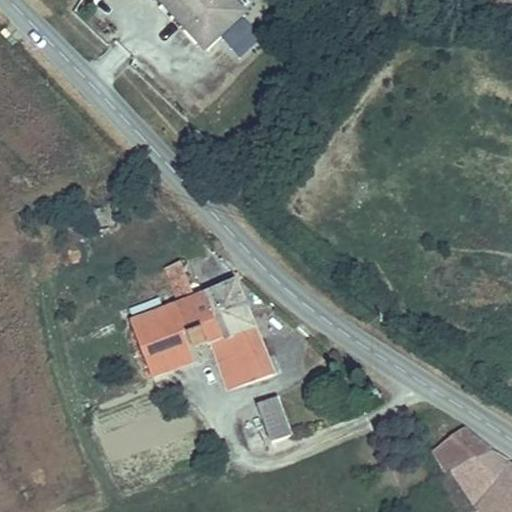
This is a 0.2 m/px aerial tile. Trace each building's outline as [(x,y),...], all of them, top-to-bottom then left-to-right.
[(150,0),(202,60),(243,25),(221,0),(150,0)] [(178,268),(165,273),(177,303),(190,297),(178,268)] [(208,302),(139,330),(162,386),(205,368),(200,356),(210,351),(230,400),(281,380),(245,291),(210,306),(208,302)] [(273,443),(295,435),(280,396),(258,404),(273,443)] [(462,435),(431,457),(447,480),(488,453),(462,435)] [(447,480),(453,487),(470,511),(511,511),(511,468),(488,453),(447,480)]
